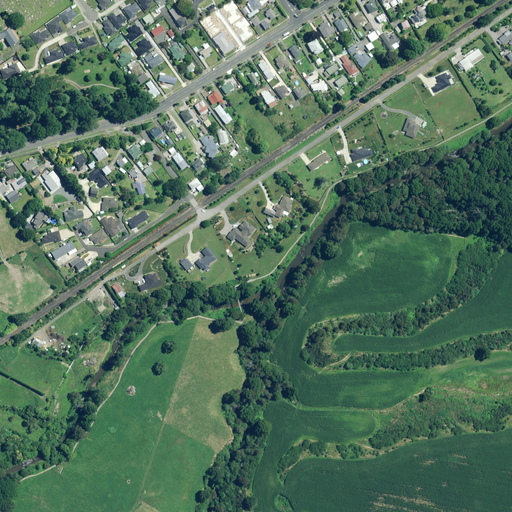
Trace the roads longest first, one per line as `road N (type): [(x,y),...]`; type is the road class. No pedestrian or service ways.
road 1 (residential): [(511,10),(204,217)]
road 2 (residential): [(136,119),(299,20)]
road 3 (residential): [(0,152),(136,119)]
road 4 (residential): [(75,233),(86,247),(112,248),(187,193)]
